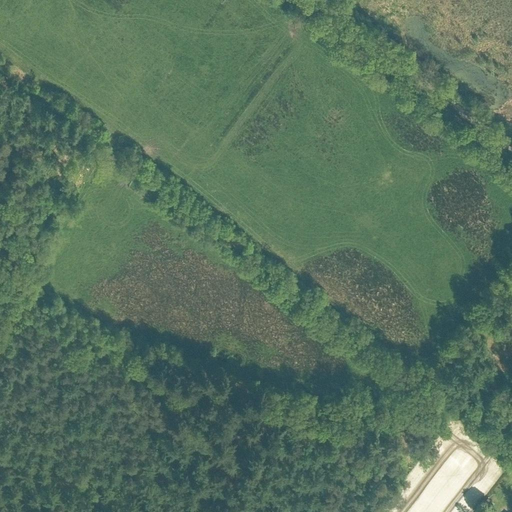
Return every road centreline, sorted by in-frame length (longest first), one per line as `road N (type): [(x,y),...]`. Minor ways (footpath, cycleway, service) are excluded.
road 1 (track): [(433,399),(336,410),(246,400),(137,364),(0,300)]
road 2 (unclassified): [(511,150),(315,0)]
